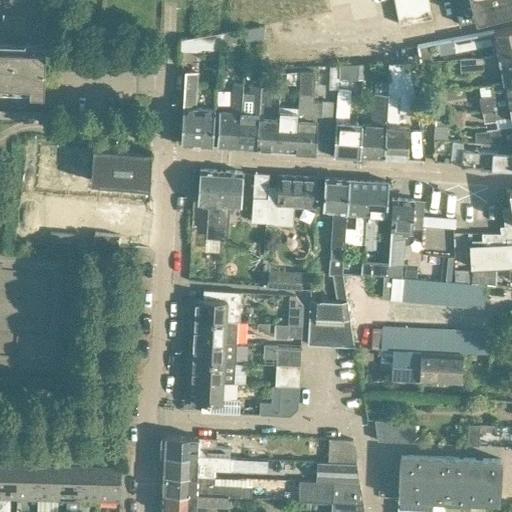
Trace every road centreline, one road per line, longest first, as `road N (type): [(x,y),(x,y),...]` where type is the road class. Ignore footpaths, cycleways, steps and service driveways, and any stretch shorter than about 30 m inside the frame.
road 1 (unclassified): [(511,175),(163,151)]
road 2 (unclassified): [(150,419),(360,426),(373,511)]
road 3 (residential): [(150,419),(163,151)]
road 4 (unknown): [(270,0),(309,22),(347,28),(511,19)]
